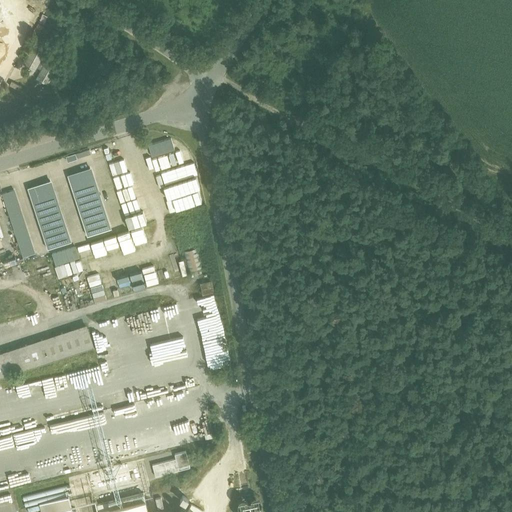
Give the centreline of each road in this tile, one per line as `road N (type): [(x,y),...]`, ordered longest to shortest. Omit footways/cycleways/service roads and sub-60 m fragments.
road 1 (residential): [(191,94),(280,511)]
road 2 (track): [(511,226),(210,68)]
road 3 (unknown): [(0,430),(180,357),(247,356)]
road 4 (residential): [(191,94),(133,121),(0,159)]
road 5 (residential): [(68,0),(172,48),(198,75)]
